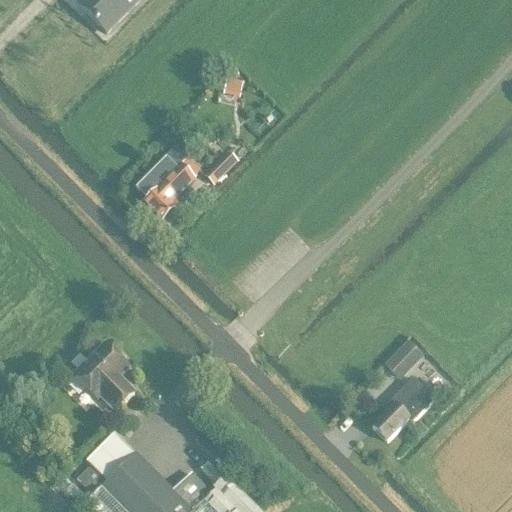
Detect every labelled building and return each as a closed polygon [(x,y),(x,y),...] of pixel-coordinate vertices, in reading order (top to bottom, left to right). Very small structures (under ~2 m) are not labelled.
[(10,0),(0,0),(0,14),(13,2),(10,0)] [(86,0),(79,8),(107,36),(142,0),(86,0)] [(227,155),(205,177),(215,187),(237,164),(227,155)] [(163,222),(176,208),(174,207),(178,203),(175,200),(195,180),(194,179),(201,172),(189,159),(182,167),(182,166),(159,189),(148,178),(135,190),(147,202),(145,205),(163,222)] [(404,378),(420,362),(423,359),(409,345),(391,364),(386,369),(399,382),(404,378)] [(121,355),(118,355),(116,357),(107,348),(76,380),(98,403),(102,399),(117,414),(135,396),(119,381),(129,370),(125,366),(127,364),(127,361),(121,355)] [(392,410),(373,430),(388,446),(409,425),(412,428),(437,402),(415,381),(391,405),(394,408),(392,410)] [(192,477),(173,495),(115,437),(87,465),(91,469),(77,483),(95,500),(108,486),(134,511),(195,511),(211,496),(192,477)] [(201,472),(214,485),(222,478),(208,465),(201,472)] [(134,511),(108,486),(95,500),(86,509),(88,511),(257,511),(226,480),(211,496),(195,511),(134,511)]
